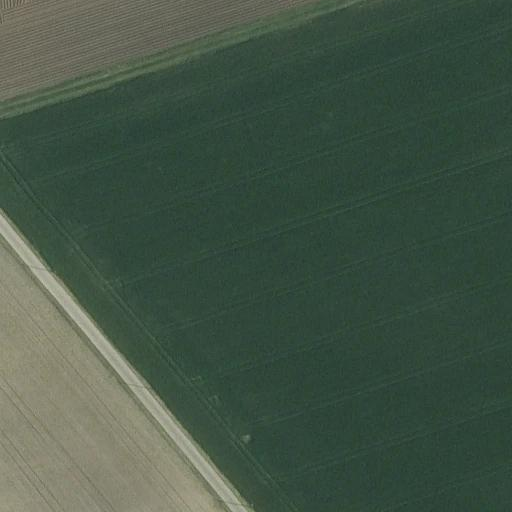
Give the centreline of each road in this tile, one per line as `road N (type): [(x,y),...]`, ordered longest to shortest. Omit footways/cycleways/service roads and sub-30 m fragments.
road 1 (unclassified): [(240,511),(0,215)]
road 2 (track): [(0,111),(346,0)]
